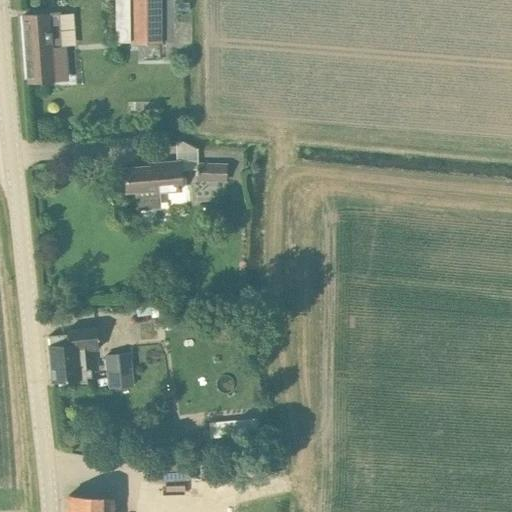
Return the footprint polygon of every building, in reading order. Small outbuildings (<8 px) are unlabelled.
[(126,0),(114,0),(113,42),(126,43),(126,0)] [(161,44),(160,0),(130,0),(131,45),(161,44)] [(22,16),(27,83),(54,81),(52,50),(61,49),(58,13),(22,16)] [(197,161),(197,150),(188,143),(175,140),(176,162),(149,164),(150,167),(124,169),(126,193),(151,191),(151,195),(182,192),(180,169),(197,167),(196,182),(226,183),(227,162),(197,161)] [(158,317),(154,318),(155,328),(171,327),(170,316),(158,317)] [(95,328),(86,329),(66,331),(66,334),(49,336),(50,347),(49,347),(53,382),(79,379),(76,352),(97,350),(95,328)] [(134,385),(131,355),(105,358),(108,388),(134,385)] [(210,439),(222,438),(223,451),(234,450),(258,447),(257,417),(231,420),(231,421),(208,424),(210,439)] [(148,464),(149,480),(188,478),(188,462),(148,464)] [(112,511),(113,496),(68,496),(67,511),(112,511)]
